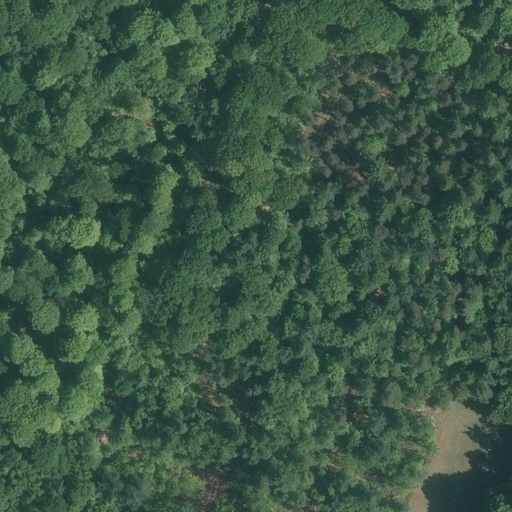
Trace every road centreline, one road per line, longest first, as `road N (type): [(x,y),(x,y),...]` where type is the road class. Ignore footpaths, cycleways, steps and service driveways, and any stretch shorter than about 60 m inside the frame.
road 1 (track): [(80,511),(282,0)]
road 2 (track): [(443,389),(511,231)]
road 3 (track): [(395,0),(511,47)]
